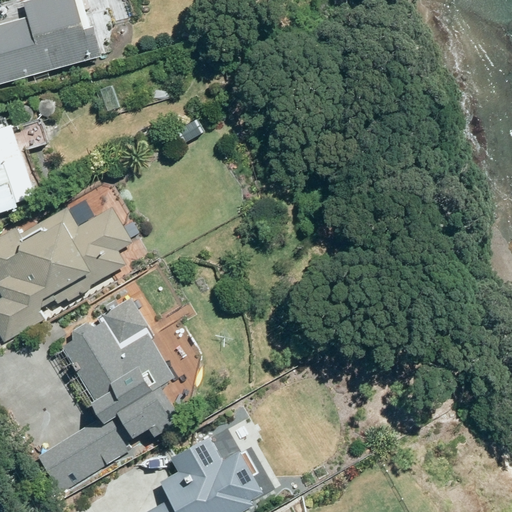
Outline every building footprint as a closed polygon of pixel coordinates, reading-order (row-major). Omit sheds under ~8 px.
[(0,81),(103,52),(95,23),(88,25),(80,0),(27,0),(31,11),(0,19),(0,81)] [(0,208),(19,202),(17,197),(38,190),(23,147),(46,139),(39,117),(17,125),(14,119),(0,123),(0,208)] [(156,124),(141,133),(148,143),(161,134),(156,124)] [(4,292),(0,294),(0,333),(3,338),(48,314),(42,303),(55,296),(58,301),(68,296),(69,298),(91,287),(91,281),(128,261),(119,244),(133,237),(115,203),(80,222),(70,202),(20,228),(18,225),(0,234),(0,284),(4,292)] [(96,395),(95,395),(105,413),(38,453),(61,491),(134,447),(128,438),(137,432),(136,430),(151,421),(157,431),(178,418),(158,383),(177,371),(151,328),(122,344),(106,317),(94,324),(92,321),(84,319),(75,325),(73,330),(76,334),(64,342),(96,395)] [(261,511),(259,506),(271,500),(250,458),(232,467),(219,441),(176,462),(183,477),(166,485),(175,503),(156,511),(261,511)]
